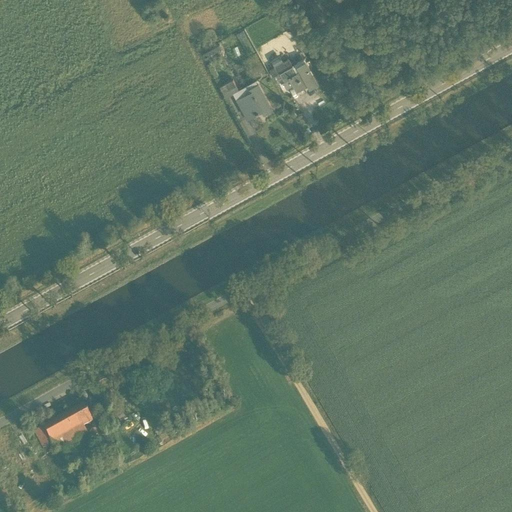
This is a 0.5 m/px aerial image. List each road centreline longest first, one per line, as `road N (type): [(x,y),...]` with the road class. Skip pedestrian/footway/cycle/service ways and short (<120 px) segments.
road 1 (unclassified): [(0,424),(511,143)]
road 2 (secondary): [(0,325),(511,44)]
road 3 (track): [(241,291),(372,511)]
